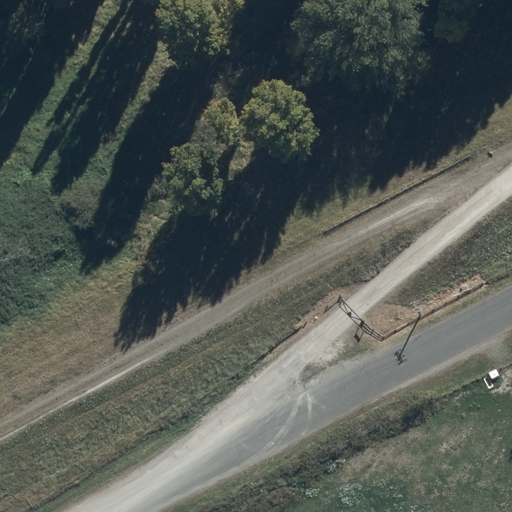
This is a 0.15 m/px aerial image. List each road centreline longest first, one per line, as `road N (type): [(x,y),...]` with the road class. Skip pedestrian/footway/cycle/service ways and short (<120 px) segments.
road 1 (unclassified): [(511,166),(165,475)]
road 2 (unclassified): [(511,307),(165,475)]
